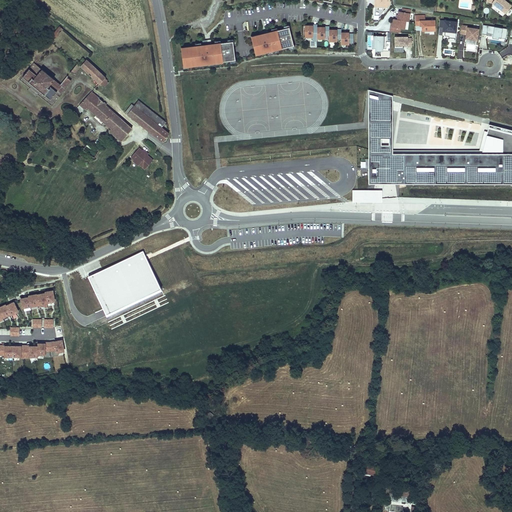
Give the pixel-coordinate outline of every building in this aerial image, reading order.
[(380,15),(389,5),(389,0),(374,0),(375,4),(376,4),(376,6),(374,6),(374,15),(380,15)] [(487,0),(491,1),(502,9),(504,6),(507,9),(511,4),(506,0),(487,0)] [(410,19),(411,9),(403,8),(403,11),(399,11),(398,15),(398,19),(407,19),(410,19)] [(425,15),(415,15),(416,24),(416,25),(422,25),(422,30),(435,30),(435,25),(435,20),(425,20),(425,15)] [(407,28),(407,19),(398,19),(396,19),(394,18),(393,26),(391,26),(390,31),(402,32),(403,27),(407,28)] [(454,31),(454,26),(457,26),(457,21),(440,19),(439,26),(443,27),(444,25),(446,25),(446,27),(445,35),(449,35),(449,37),(455,37),(456,31),(454,31)] [(317,37),(317,26),(317,24),(313,24),(309,24),(305,24),(305,35),(313,35),(313,39),(317,39),(317,37)] [(477,39),(479,28),(468,27),(468,25),(462,24),(460,33),(464,33),(465,31),(467,32),(466,34),(466,38),(477,39)] [(506,38),(507,28),(483,24),(482,33),(487,34),(487,32),(493,33),(492,36),(498,37),(499,34),(501,34),(501,37),(506,38)] [(329,34),(329,29),(329,26),(329,25),(325,25),(325,26),(317,26),(317,37),(325,37),(325,34),(329,34)] [(294,45),(289,27),(268,32),(266,32),(265,30),(260,31),(260,34),(254,35),(256,43),(254,44),(256,55),(294,45)] [(341,37),(341,31),(341,30),(341,29),(337,29),(332,29),(329,29),(329,34),(329,40),(337,40),(337,37),(341,37)] [(353,41),(354,33),(349,33),(349,31),(341,31),(341,37),(341,42),(349,42),(349,41),(353,41)] [(386,35),(374,35),(373,47),(375,47),(375,50),(390,50),(390,41),(386,41),(386,35)] [(407,36),(395,36),(395,46),(402,46),(407,46),(412,46),(412,37),(407,37),(407,36)] [(184,65),(235,59),(233,41),(211,43),(211,41),(208,42),(208,39),(203,40),(204,44),(184,47),(185,56),(183,56),(184,65)] [(104,78),(106,76),(87,59),(85,61),(83,58),(71,71),(76,76),(82,69),(98,84),(104,78)] [(68,76),(61,84),(34,63),(22,77),(51,100),(56,94),(59,97),(73,80),(68,76)] [(104,78),(98,84),(103,88),(108,82),(104,78)] [(370,179),(369,179),(369,183),(396,183),(392,162),(392,153),(482,153),(488,131),(485,130),(480,150),(393,149),(393,95),(369,89),(369,121),(370,121),(370,94),(378,96),(382,125),(380,125),(380,131),(383,131),(385,142),(378,174),(370,175),(370,179)] [(133,128),(90,92),(79,105),(86,110),(88,108),(112,128),(110,131),(122,141),(133,128)] [(369,149),(369,179),(370,179),(370,175),(378,174),(385,142),(383,131),(380,131),(380,125),(382,125),(378,96),(370,94),(370,121),(369,121),(369,149)] [(139,101),(134,107),(138,110),(160,128),(165,122),(139,101)] [(131,118),(138,110),(134,107),(128,116),(131,118)] [(160,128),(138,110),(131,118),(154,136),(160,128)] [(392,162),(396,183),(399,183),(405,183),(405,179),(511,179),(511,129),(490,124),(488,131),(482,153),(392,153),(392,162)] [(160,128),(154,136),(162,143),(169,135),(160,128)] [(99,150),(87,143),(83,150),(94,157),(99,150)] [(152,160),(140,150),(132,160),(144,170),(152,160)] [(382,189),(379,189),(377,198),(353,201),(354,189),(353,189),(353,201),(382,201),(382,198),(382,189)] [(377,198),(379,189),(357,189),(354,189),(353,201),(377,198)] [(219,231),(204,235),(206,242),(221,238),(219,231)] [(142,252),(89,276),(106,314),(160,290),(142,252)] [(44,287),(37,291),(37,292),(41,301),(48,298),(44,287)] [(37,292),(30,295),(34,305),(35,306),(39,304),(39,305),(42,304),(41,301),(37,292)] [(30,295),(15,303),(19,312),(34,305),(30,295)] [(11,305),(4,309),(8,317),(8,318),(16,315),(11,305)] [(48,344),(45,345),(46,353),(50,353),(50,355),(58,354),(56,342),(48,343),(48,344)] [(9,347),(1,347),(1,356),(1,359),(9,359),(9,347)] [(17,347),(9,347),(9,359),(17,359),(17,356),(17,347)] [(26,347),(17,347),(17,356),(25,357),(25,348),(26,347)] [(364,474),(376,475),(376,466),(365,465),(364,474)] [(399,480),(380,478),(380,481),(397,483),(397,486),(400,486),(399,495),(411,496),(412,486),(401,484),(401,482),(399,482),(399,480)]
